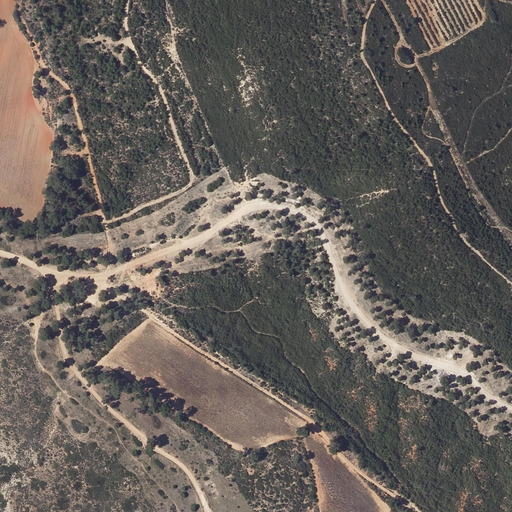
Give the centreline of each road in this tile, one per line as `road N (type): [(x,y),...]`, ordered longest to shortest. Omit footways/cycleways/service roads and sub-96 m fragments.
road 1 (track): [(85,275),(198,238),(251,201),(280,202),(324,231),(354,306),(389,340),(462,370),(511,406)]
road 2 (track): [(415,511),(316,423),(136,300),(85,275)]
road 3 (track): [(374,0),(365,59),(433,164),(457,224),(511,276)]
road 4 (track): [(208,511),(183,461),(90,396),(61,355),(61,269)]
road 5 (track): [(198,238),(207,195),(178,154),(162,90),(129,39),(130,0)]
